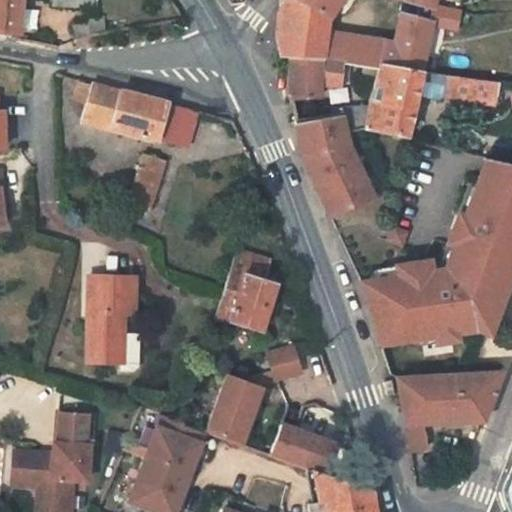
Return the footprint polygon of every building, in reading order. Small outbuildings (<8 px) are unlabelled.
[(0,0),(0,34),(19,35),(21,0),(0,0)] [(325,31),(327,17),(295,0),(280,0),(279,3),(275,39),(279,55),(289,56),(322,59),(325,31)] [(295,0),(327,17),(334,5),(337,0),(295,0)] [(347,0),(346,0),(337,0),(334,5),(341,9),(347,0)] [(404,0),(432,8),(433,0),(404,0)] [(72,24),(78,41),(95,36),(108,33),(101,10),(86,15),(87,20),(72,24)] [(420,72),(430,25),(398,17),(395,42),(384,40),(380,65),(420,72)] [(430,25),(420,72),(441,75),(451,28),(430,25)] [(384,40),(325,31),(322,59),(341,63),(350,64),(377,69),(378,65),(380,65),(384,40)] [(341,63),(322,59),(289,56),(290,98),(320,97),(321,85),(339,86),(339,84),(341,63)] [(349,84),(350,64),(341,63),(339,84),(349,84)] [(420,72),(380,65),(378,65),(377,69),(368,107),(363,127),(407,138),(420,72)] [(497,82),(441,75),(436,97),(494,104),(497,82)] [(185,147),(196,110),(172,103),(78,78),(72,97),(86,101),(81,120),(185,147)] [(304,119),(294,121),(303,157),(313,181),(323,177),(327,186),(318,190),(328,213),(369,194),(343,133),(337,113),(304,119)] [(162,161),(144,154),(127,204),(147,210),(162,161)] [(511,233),(511,163),(486,158),(479,177),(465,215),(459,213),(453,228),(465,234),(446,271),(430,274),(427,259),(394,265),(394,267),(377,270),(372,273),(370,279),(359,281),(379,341),(433,333),(435,343),(454,340),(453,334),(475,330),(482,333),(511,252),(511,239),(507,238),(509,232),(511,233)] [(389,232),(404,238),(407,231),(392,225),(389,232)] [(386,239),(401,245),(404,238),(389,232),(386,239)] [(488,335),(511,269),(511,233),(509,232),(507,238),(511,239),(511,252),(482,333),(488,335)] [(215,317),(258,331),(273,283),(262,279),(265,271),(269,261),(236,250),(222,295),(215,317)] [(262,279),(273,283),(276,274),(265,271),(262,279)] [(133,277),(87,276),(85,362),(121,363),(121,371),(132,371),(136,367),(136,335),(122,335),(122,314),(132,314),(133,277)] [(268,354),(273,369),(276,377),(299,369),(293,353),(291,346),(268,354)] [(273,369),(256,372),(258,380),(276,377),(273,369)] [(225,371),(203,430),(235,442),(258,380),(256,372),(239,375),(225,371)] [(482,422),(500,374),(396,380),(408,450),(419,448),(418,442),(423,441),(421,424),(482,422)] [(42,453),(13,451),(10,486),(36,487),(35,504),(41,505),(40,511),(69,511),(72,481),(86,483),(89,444),(85,444),(88,415),(56,413),(55,442),(52,441),(51,454),(51,458),(41,458),(42,453)] [(161,415),(129,502),(156,511),(175,511),(179,500),(175,499),(178,491),(182,493),(195,457),(191,456),(194,448),(198,450),(204,434),(181,425),(182,422),(161,415)] [(279,426),(268,454),(295,464),(305,467),(320,473),(330,445),(279,426)] [(295,464),(278,458),(270,479),(287,484),(291,475),(295,464)] [(373,511),(370,491),(331,477),(321,473),(320,473),(305,467),(301,479),(312,479),(317,504),(307,505),(308,511),(373,511)] [(511,511),(511,470),(503,494),(507,508),(510,511),(511,511)]
